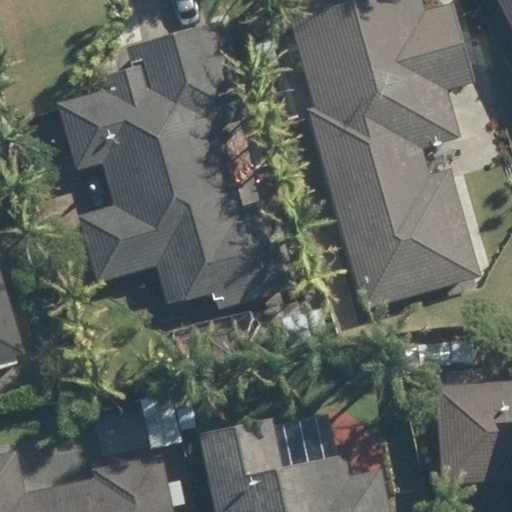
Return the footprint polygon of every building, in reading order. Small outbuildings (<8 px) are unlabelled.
[(311,109),(305,110),(361,309),(477,277),(447,169),(426,174),(418,147),(456,136),(444,90),(472,83),(449,4),(422,11),(418,0),(363,0),(287,21),(311,109)] [(511,0),(493,0),(511,35),(511,0)] [(109,90),(55,106),(73,168),(98,161),(110,207),(76,217),(94,282),(155,266),(166,306),(209,293),(214,310),(293,287),(268,200),(238,208),(216,126),(246,118),(219,23),(125,48),(131,67),(106,74),(109,90)] [(0,364),(23,356),(0,281),(0,364)] [(321,310),(279,320),(284,349),(326,340),(321,310)] [(449,346),(417,350),(419,368),(450,365),(449,346)] [(511,511),(511,386),(424,392),(430,489),(498,485),(499,505),(510,506),(509,511),(511,511)] [(103,462),(150,451),(182,443),(172,398),(93,416),(103,462)] [(259,430),(190,444),(203,511),(376,511),(369,478),(337,485),(333,463),(327,464),(269,479),(259,430)] [(1,457),(0,456),(0,511),(157,511),(146,461),(79,476),(80,485),(11,501),(1,457)]
